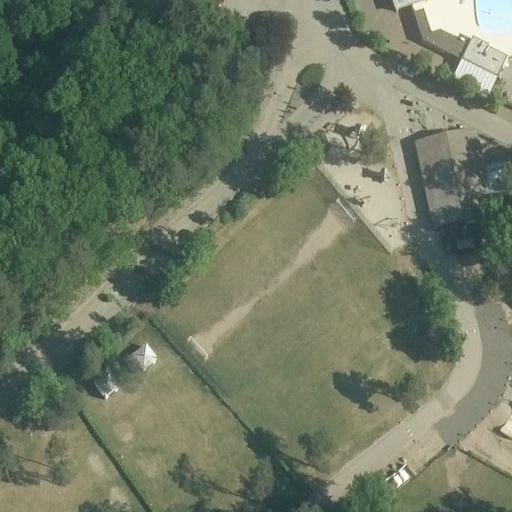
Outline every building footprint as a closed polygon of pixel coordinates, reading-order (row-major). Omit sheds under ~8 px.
[(422,45),(497,82),(507,61),(487,52),(488,50),(472,42),(470,44),(459,39),(456,43),(439,34),(430,37),(422,14),(413,17),(422,45)] [(319,159),(334,157),(331,134),(315,137),(319,159)] [(491,209),(477,143),(417,156),(431,222),(491,209)] [(498,285),(511,297),(511,283),(505,277),(498,285)] [(164,372),(183,355),(174,345),(155,362),(164,372)]
